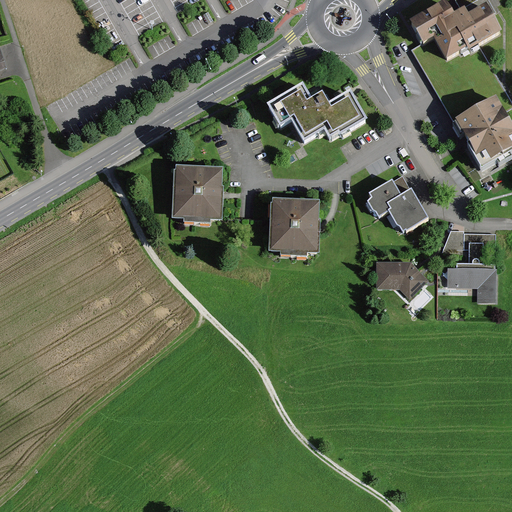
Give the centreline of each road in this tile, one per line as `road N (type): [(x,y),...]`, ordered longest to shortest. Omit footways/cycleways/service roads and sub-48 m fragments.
road 1 (track): [(396,511),(287,424),(250,357),(165,272),(102,162)]
road 2 (primary): [(0,220),(267,62)]
road 3 (track): [(0,504),(209,317)]
road 4 (residential): [(409,132),(327,184),(255,181),(239,139)]
road 5 (motorway): [(124,511),(0,432)]
